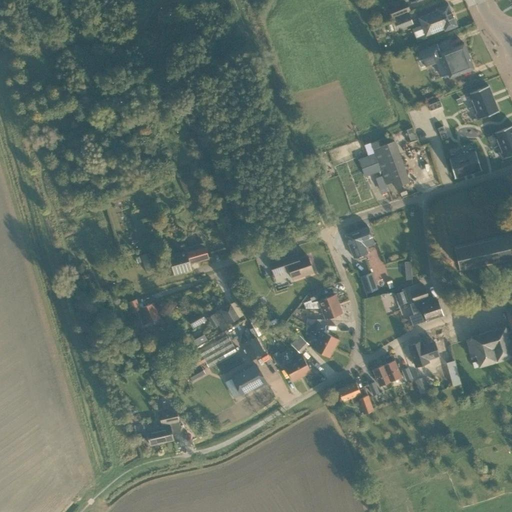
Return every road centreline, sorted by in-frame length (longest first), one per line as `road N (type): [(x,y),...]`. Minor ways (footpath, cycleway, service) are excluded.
road 1 (residential): [(355,366),(234,439),(176,457)]
road 2 (residential): [(355,366),(354,303),(326,230)]
road 3 (residential): [(197,271),(326,230)]
road 4 (residential): [(454,315),(434,283),(422,197)]
